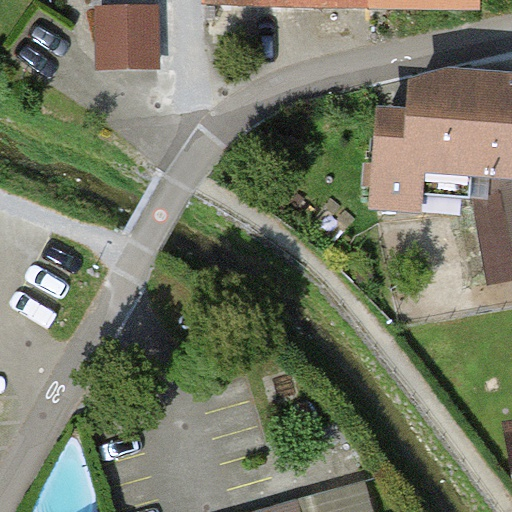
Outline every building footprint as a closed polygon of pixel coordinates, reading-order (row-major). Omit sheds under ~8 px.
[(213,0),(213,15),(490,19),(490,0),(213,0)] [(164,80),(163,15),(100,17),(101,82),(164,80)] [(511,186),(511,91),(443,85),(437,149),(434,179),(511,186)] [(430,214),(434,179),(437,149),(383,144),(377,209),(430,214)] [(511,200),(486,206),(504,290),(511,288),(511,200)] [(374,511),(366,486),(279,511),(374,511)]
